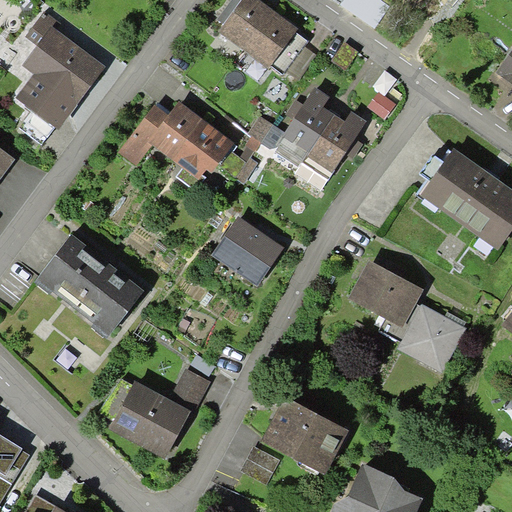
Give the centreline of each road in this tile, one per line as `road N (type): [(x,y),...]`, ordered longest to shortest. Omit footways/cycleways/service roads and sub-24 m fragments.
road 1 (residential): [(431,88),(324,238),(179,511)]
road 2 (residential): [(189,0),(0,255)]
road 3 (residential): [(0,375),(140,511)]
road 4 (residential): [(305,0),(431,88)]
